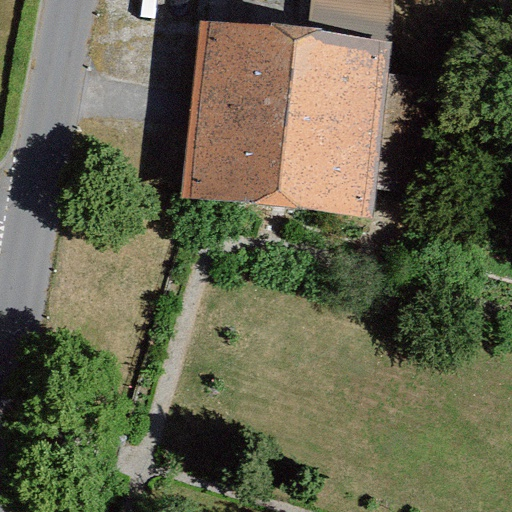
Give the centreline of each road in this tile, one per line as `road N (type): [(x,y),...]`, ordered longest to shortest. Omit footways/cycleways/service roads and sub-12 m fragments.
road 1 (tertiary): [(71,0),(29,230)]
road 2 (tertiary): [(29,230),(0,412)]
